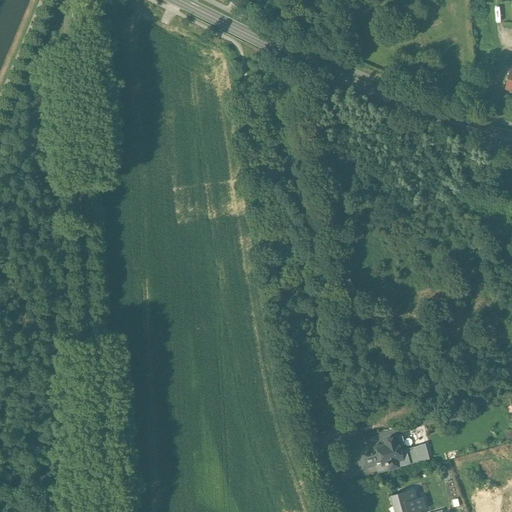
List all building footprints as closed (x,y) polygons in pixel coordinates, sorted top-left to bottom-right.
[(367,394),(359,396),(361,407),(369,405),(367,394)] [(449,401),(420,408),(422,416),(451,409),(449,401)] [(403,436),(385,441),(386,445),(378,447),(382,463),(383,465),(388,464),(390,469),(399,467),(398,461),(403,460),(401,451),(400,446),(405,445),(403,436)] [(425,445),(406,449),(406,450),(401,451),(403,460),(398,461),(399,467),(429,459),(425,445)] [(382,463),(377,464),(378,466),(377,466),(379,472),(390,469),(388,464),(383,465),(382,463)] [(407,494),(407,492),(393,495),(396,505),(398,505),(399,509),(399,511),(420,511),(415,492),(407,494)]
